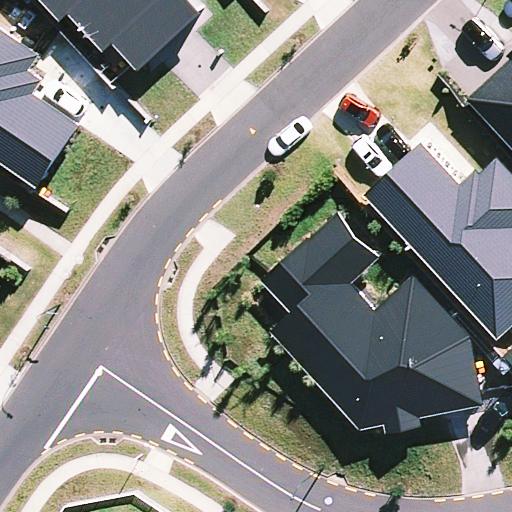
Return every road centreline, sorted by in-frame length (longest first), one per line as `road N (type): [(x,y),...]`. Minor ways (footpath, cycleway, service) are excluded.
road 1 (residential): [(400,0),(149,234),(111,281),(75,349)]
road 2 (residential): [(75,349),(324,511)]
road 3 (residential): [(75,349),(0,461)]
